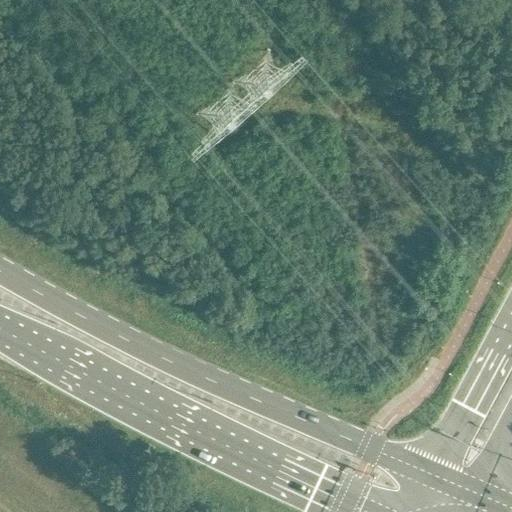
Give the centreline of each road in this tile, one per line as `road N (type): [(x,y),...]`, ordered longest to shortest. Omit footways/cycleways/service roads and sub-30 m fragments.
road 1 (primary): [(430,476),(170,363),(0,269)]
road 2 (primary): [(0,329),(359,511)]
road 3 (unclassified): [(511,322),(430,476)]
